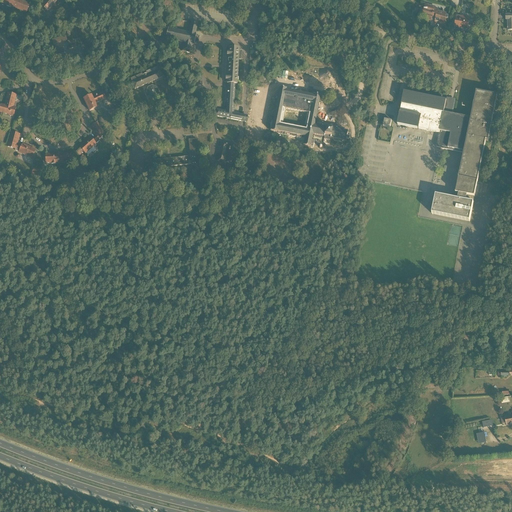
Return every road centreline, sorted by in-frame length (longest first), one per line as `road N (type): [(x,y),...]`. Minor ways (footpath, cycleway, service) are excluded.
road 1 (residential): [(240,138),(320,155),(350,148),(351,98),(382,29)]
road 2 (trunk): [(226,511),(0,442)]
road 3 (trunk): [(0,456),(168,511)]
road 4 (track): [(74,189),(83,210),(108,221),(232,204)]
road 5 (residential): [(67,82),(85,127),(75,143),(58,148),(28,130),(31,81)]
road 6 (residential): [(74,189),(101,175),(126,134),(122,103),(102,64)]
road 7 (unclassified): [(382,29),(257,4)]
